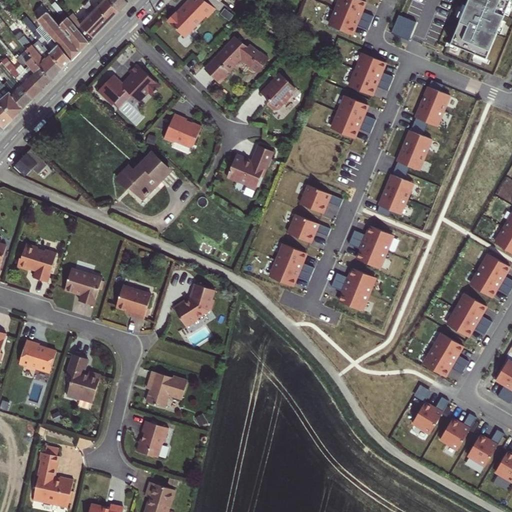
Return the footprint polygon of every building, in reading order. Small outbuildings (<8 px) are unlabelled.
[(107,0),(99,9),(111,21),(120,12),(107,0)] [(106,0),(107,0),(120,12),(128,3),(125,0),(106,0)] [(176,13),(167,24),(183,37),(188,37),(204,17),(206,18),(214,8),(203,0),(190,0),(189,0),(188,0),(180,10),(181,11),(178,15),(176,13)] [(260,0),(203,0),(214,8),(217,11),(222,4),(220,2),(221,0),(248,0),(258,8),(263,2),(260,0)] [(342,0),(339,7),(373,21),(376,14),(363,9),(367,0),(342,0)] [(511,0),(471,0),(452,44),(487,59),(511,0)] [(373,21),(339,7),(332,23),(353,32),(357,23),(370,28),(373,21)] [(38,22),(51,38),(71,62),(88,44),(86,41),(78,31),(67,19),(58,26),(43,8),(35,15),(40,20),(38,22)] [(72,16),(67,19),(78,31),(86,41),(90,36),(93,39),(111,21),(99,9),(82,27),(72,16)] [(402,13),(395,32),(412,39),(420,20),(402,13)] [(20,20),(45,49),(63,70),(71,62),(51,38),(46,41),(25,16),(20,20)] [(15,36),(35,60),(53,80),(63,70),(45,49),(39,55),(20,32),(15,36)] [(224,47),(203,69),(217,82),(224,75),(222,74),(226,70),(228,72),(232,67),(232,64),(236,60),(236,57),(240,57),(240,58),(249,66),(250,65),(257,72),(267,61),(259,53),(258,54),(251,48),(249,48),(238,37),(232,38),(226,43),(226,47),(224,47)] [(365,51),(358,68),(392,82),(395,75),(382,70),(387,60),(365,51)] [(17,59),(26,69),(44,90),(53,80),(35,60),(30,65),(22,55),(17,59)] [(108,73),(94,87),(109,101),(122,87),(127,93),(133,99),(143,89),(147,92),(155,83),(132,61),(124,69),(128,73),(125,76),(124,75),(118,82),(108,73)] [(11,72),(17,79),(34,99),(44,90),(26,69),(21,74),(15,68),(11,72)] [(389,89),(392,82),(358,68),(351,84),(372,94),(376,84),(389,89)] [(279,71),(261,91),(269,98),(269,99),(269,103),(275,108),(279,108),(292,92),(290,91),(295,85),(279,71)] [(4,84),(7,88),(25,109),(34,99),(17,79),(11,84),(8,81),(4,84)] [(429,85),(422,101),(444,110),(451,94),(441,90),(444,84),(432,79),(430,85),(429,85)] [(122,87),(109,101),(114,106),(127,93),(122,87)] [(0,102),(15,119),(25,109),(7,88),(2,93),(0,90),(0,102)] [(347,93),(340,110),(373,124),(376,117),(364,112),(368,103),(347,93)] [(444,110),(422,101),(413,122),(425,128),(428,121),(437,125),(444,110)] [(0,124),(4,130),(15,119),(0,102),(0,124)] [(370,131),(373,124),(340,110),(333,126),(354,136),(358,126),(370,131)] [(171,112),(160,137),(170,141),(173,140),(186,146),(190,144),(198,125),(189,121),(187,122),(183,120),(184,118),(171,112)] [(413,122),(403,144),(425,154),(432,138),(422,134),(425,128),(413,122)] [(398,160),(395,166),(406,171),(409,165),(418,169),(425,154),(403,144),(397,160),(398,160)] [(43,161),(27,145),(11,161),(22,172),(28,165),(33,171),(43,161)] [(124,163),(111,176),(122,186),(125,184),(139,195),(166,167),(148,149),(130,168),(124,163)] [(260,149),(258,155),(271,161),(274,155),(260,149)] [(249,163),(238,158),(228,180),(238,184),(240,184),(249,187),(248,189),(257,193),(262,180),(261,179),(263,174),(264,175),(267,169),(268,170),(271,161),(258,155),(255,162),(255,163),(254,163),(255,164),(255,165),(255,167),(250,164),(249,163)] [(391,172),(385,188),(406,197),(413,182),(403,177),(406,171),(395,166),(392,172),(391,172)] [(307,181),(299,200),(322,210),(326,199),(338,204),(342,196),(307,181)] [(385,188),(376,210),(387,215),(390,208),(399,212),(406,197),(385,188)] [(295,211),(287,229),(309,239),(314,228),(326,233),(329,225),(295,211)] [(353,228),(350,234),(383,249),(391,232),(369,223),(365,233),(353,228)] [(511,231),(506,228),(497,244),(511,252),(511,231)] [(376,265),(383,249),(350,234),(347,241),(359,247),(355,256),(376,265)] [(45,245),(44,246),(38,244),(39,243),(27,239),(22,253),(20,253),(17,263),(28,266),(29,264),(36,266),(33,273),(48,278),(57,249),(45,245)] [(283,240),(276,257),(309,271),(312,264),(300,259),(304,249),(283,240)] [(491,255),(482,270),(511,288),(511,279),(505,275),(511,266),(491,255)] [(306,278),(309,271),(276,257),(269,273),(290,282),(294,273),(306,278)] [(101,277),(102,273),(71,263),(64,285),(80,290),(78,297),(93,302),(98,286),(101,277)] [(334,270),(332,277),(365,291),(372,275),(351,265),(347,275),(334,270)] [(509,295),(511,290),(511,288),(482,270),(472,285),(492,297),(498,288),(509,295)] [(358,308),(365,291),(332,277),(329,283),(341,289),(337,298),(358,308)] [(173,307),(185,326),(197,319),(196,317),(204,313),(203,312),(208,309),(210,309),(213,300),(211,299),(214,290),(194,284),(190,298),(191,298),(191,299),(185,302),(184,301),(173,307)] [(130,311),(129,315),(142,319),(150,294),(122,285),(115,306),(130,311)] [(467,294),(458,310),(489,328),(493,322),(482,315),(487,306),(467,294)] [(486,335),(489,328),(458,310),(449,325),(469,337),(474,328),(486,335)] [(444,334),(434,350),(466,368),(470,362),(458,355),(464,346),(444,334)] [(38,342),(37,340),(25,336),(18,359),(25,362),(24,364),(33,367),(34,365),(48,369),(55,348),(45,345),(43,345),(37,343),(38,342)] [(462,375),(466,368),(434,350),(425,365),(445,377),(451,368),(462,375)] [(76,402),(77,401),(89,405),(99,373),(87,369),(86,373),(82,371),(86,357),(72,352),(65,373),(71,375),(63,398),(76,402)] [(511,386),(511,362),(508,360),(496,380),(505,385),(498,397),(504,400),(511,386)] [(150,368),(150,369),(144,386),(148,387),(144,399),(162,405),(166,393),(179,397),(185,378),(171,373),(170,375),(150,368)] [(421,384),(417,395),(429,399),(433,388),(421,384)] [(425,403),(413,424),(431,434),(450,402),(442,397),(436,409),(425,403)] [(453,419),(441,440),(458,450),(477,418),(470,414),(463,425),(453,419)] [(138,439),(138,440),(137,440),(137,441),(134,449),(154,455),(159,442),(162,440),(166,428),(143,421),(139,434),(141,435),(140,439),(139,439),(138,439)] [(481,435),(468,456),(486,467),(505,434),(498,430),(491,441),(481,435)] [(53,500),(54,497),(65,500),(66,498),(68,499),(70,487),(71,486),(69,486),(71,476),(57,472),(57,475),(51,474),(57,451),(55,450),(57,443),(45,440),(43,448),(41,447),(40,455),(32,487),(31,486),(30,490),(32,491),(30,495),(53,500)] [(511,454),(508,452),(496,473),(511,482),(511,454)] [(142,494),(146,495),(140,511),(163,511),(171,487),(147,479),(142,494)] [(108,502),(107,506),(88,501),(85,511),(119,511),(121,505),(108,502)]
